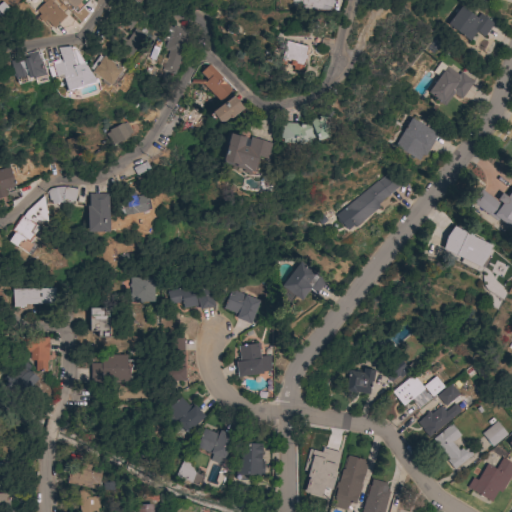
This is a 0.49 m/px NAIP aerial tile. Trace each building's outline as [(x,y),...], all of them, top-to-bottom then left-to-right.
[(49,0),(65,16),(52,28),(45,21),(42,23),(36,17),(39,14),(35,10),(43,2),(40,0),(49,0)] [(89,0),(75,13),(65,3),(64,4),(60,0),(89,0)] [(332,0),(330,7),(320,5),(319,9),(300,9),(300,2),(291,2),(291,0),(332,0)] [(11,12),(4,19),(0,15),(0,3),(1,2),(11,12)] [(493,24),(482,37),(476,32),(468,41),(446,24),(460,6),(475,18),(479,13),(493,24)] [(67,14),(76,24),(65,32),(58,24),(67,14)] [(172,75),(160,71),(171,40),(160,36),(164,24),(187,32),(172,75)] [(129,55),(115,46),(120,37),(125,41),(133,28),(143,35),(129,55)] [(306,47),(304,55),(306,56),(303,67),(298,66),(297,71),(291,69),(292,67),(288,66),(289,62),(280,60),(285,41),(306,47)] [(69,46),(69,48),(72,47),(73,47),(84,64),(83,64),(87,70),(98,56),(101,58),(102,55),(121,69),(108,86),(108,85),(106,87),(90,75),(94,81),(93,81),(93,83),(79,87),(80,89),(66,93),(62,80),(59,80),(59,78),(55,78),(50,65),(51,64),(50,62),(60,59),(56,48),(69,46)] [(46,81),(34,85),(33,80),(28,82),(27,81),(16,84),(14,78),(13,79),(13,77),(11,77),(6,59),(36,50),(39,61),(40,61),(46,81)] [(460,99),(452,94),(443,106),(434,99),(435,98),(427,92),(438,77),(432,72),(440,62),(457,75),(460,71),(473,81),(460,99)] [(190,84),(190,79),(198,79),(196,76),(209,64),(221,78),(220,79),(225,85),(226,84),(230,88),(229,88),(231,90),(218,102),(202,84),(190,84)] [(217,122),(215,119),(212,121),(207,115),(232,95),(242,108),(229,118),(228,117),(223,121),(217,122)] [(327,119),(324,125),(327,134),(325,134),(326,137),(315,141),(316,143),(297,149),(296,143),(280,143),(281,138),(279,138),(279,123),(297,123),(296,126),(308,122),(307,119),(319,116),(327,119)] [(393,146),(410,118),(437,134),(424,156),(421,154),(417,161),(393,146)] [(125,121),(130,131),(126,133),(128,137),(116,143),(119,147),(112,151),(109,145),(107,146),(102,135),(109,132),(108,130),(125,121)] [(269,143),(264,159),(258,157),(253,172),(251,171),(251,172),(250,172),(249,174),(242,172),(243,170),(223,164),(224,161),(221,160),(229,134),(238,136),(238,135),(244,137),(242,146),(246,147),(249,137),(269,143)] [(70,156),(66,144),(78,140),(81,153),(70,156)] [(15,192),(5,195),(6,197),(0,198),(0,169),(8,167),(15,192)] [(354,227),(353,225),(346,230),(334,216),(377,181),(377,182),(387,173),(398,187),(376,205),(378,207),(354,227)] [(511,186),(511,223),(508,228),(496,219),(495,221),(470,203),(480,190),(498,203),(511,186)] [(49,188),(57,187),(63,187),(76,189),(73,202),(60,199),(60,202),(51,204),(50,200),(48,201),(46,192),(49,188)] [(118,216),(115,201),(124,199),(123,193),(134,191),(134,195),(142,193),(144,199),(147,199),(149,209),(145,210),(146,211),(118,216)] [(46,221),(35,220),(33,224),(38,227),(34,232),(35,233),(33,235),(33,234),(30,238),(32,239),(28,243),(23,239),(22,241),(20,240),(19,242),(18,241),(14,247),(6,241),(12,233),(9,231),(20,216),(21,217),(25,212),(42,195),(46,221)] [(104,234),(82,234),(83,208),(85,208),(85,195),(104,195),(104,234)] [(489,245),(485,257),(478,267),(441,249),(445,237),(452,226),(489,245)] [(300,262),(313,272),(313,271),(326,281),(315,294),(309,289),(300,301),(281,286),(300,262)] [(153,277),(153,302),(128,302),(128,294),(130,294),(129,287),(128,287),(128,284),(129,284),(129,277),(153,277)] [(193,285),(195,293),(209,290),(213,306),(198,310),(198,307),(194,308),(194,306),(182,309),(181,302),(169,305),(166,292),(193,285)] [(53,288),(54,303),(24,304),(24,307),(12,307),(11,289),(53,288)] [(258,301),(249,324),(235,318),(236,316),(233,315),(234,313),(222,308),(230,289),(258,301)] [(88,308),(102,308),(102,311),(107,311),(107,328),(110,328),(111,337),(97,337),(97,331),(88,331),(88,308)] [(26,337),(26,336),(32,336),(32,337),(47,338),(47,343),(49,343),(49,352),(47,352),(47,361),(46,360),(45,371),(34,371),(34,361),(28,361),(28,358),(28,352),(14,352),(15,337),(26,337)] [(183,381),(166,381),(166,367),(169,367),(169,338),(183,338),(183,381)] [(270,371),(261,372),(261,374),(236,377),(234,362),(237,362),(236,359),(239,358),(237,346),(257,343),(257,344),(259,344),(259,349),(258,350),(259,357),(269,355),(270,371)] [(126,355),(126,367),(129,367),(129,382),(90,382),(90,363),(100,363),(100,355),(126,355)] [(26,391),(22,388),(17,394),(3,381),(16,366),(15,365),(21,357),(31,365),(27,370),(37,378),(26,391)] [(382,372),(398,358),(406,368),(404,369),(407,372),(400,379),(398,376),(390,382),(382,372)] [(354,392),(354,393),(344,391),(348,371),(362,373),(363,368),(373,370),(371,382),(370,382),(368,395),(354,392)] [(412,375),(416,380),(418,379),(421,383),(420,384),(423,389),(422,390),(424,393),(426,392),(430,398),(417,409),(410,400),(402,406),(390,392),(412,375)] [(443,388),(431,397),(422,386),(434,376),(443,388)] [(458,395),(446,405),(449,407),(454,403),(455,405),(457,404),(458,406),(457,407),(460,411),(428,438),(415,422),(425,414),(424,413),(427,411),(427,412),(428,411),(430,413),(439,405),(440,406),(442,404),(435,396),(450,384),(458,395)] [(148,386),(148,399),(108,398),(108,385),(148,386)] [(185,433),(164,410),(179,397),(188,406),(190,404),(192,406),(193,405),(203,416),(185,433)] [(146,420),(159,420),(160,441),(151,442),(151,437),(146,437),(146,420)] [(491,447),(480,434),(496,421),(507,434),(491,447)] [(453,470),(446,460),(448,459),(432,439),(450,424),(460,435),(451,442),(458,450),(461,448),(463,451),(466,448),(472,454),(453,470)] [(195,447),(202,428),(214,433),(215,431),(218,432),(218,430),(232,436),(223,459),(195,447)] [(259,461),(263,461),(262,476),(247,475),(247,480),(234,479),(235,461),(239,462),(240,443),(260,444),(259,461)] [(194,473),(188,485),(173,478),(184,455),(194,473)] [(332,507),(334,498),(333,498),(336,488),(334,488),(336,482),(337,482),(341,469),(343,469),(343,468),(342,468),(345,457),(346,458),(346,456),(367,461),(363,476),(362,476),(360,484),(361,485),(358,495),(356,495),(354,504),(349,503),(345,510),(332,507)] [(511,471),(500,493),(497,491),(490,502),(465,487),(471,477),(476,480),(486,464),(495,469),(501,458),(511,464),(511,471)] [(66,483),(68,473),(72,474),(75,460),(89,463),(89,466),(101,469),(97,484),(95,484),(94,489),(66,483)] [(382,511),(360,511),(365,497),(366,497),(371,479),(385,483),(384,486),(387,487),(386,491),(388,492),(382,511)] [(322,504),(308,504),(307,481),(321,481),(322,504)] [(143,497),(147,487),(159,491),(155,501),(143,497)] [(88,490),(88,497),(98,496),(98,508),(96,508),(96,511),(77,511),(77,490),(88,490)] [(0,493),(8,493),(8,508),(0,508),(0,493)]
